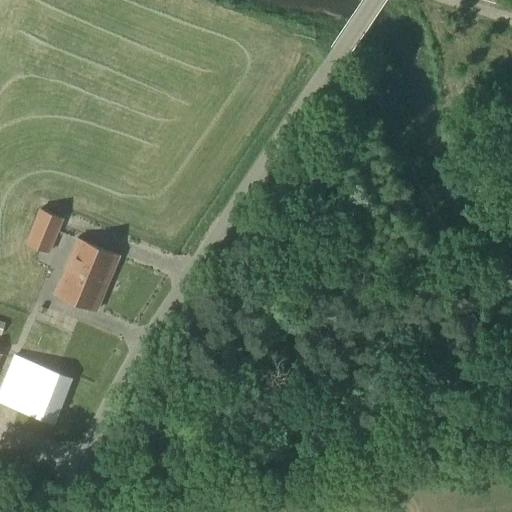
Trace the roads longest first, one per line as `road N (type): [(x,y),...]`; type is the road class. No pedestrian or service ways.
road 1 (unclassified): [(77,511),(100,418),(374,0)]
road 2 (track): [(81,474),(511,431)]
